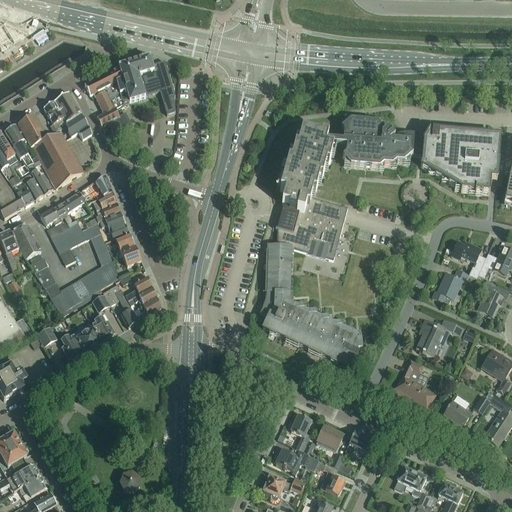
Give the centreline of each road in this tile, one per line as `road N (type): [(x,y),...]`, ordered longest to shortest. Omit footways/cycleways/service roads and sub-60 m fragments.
road 1 (residential): [(355,422),(445,224),(511,232)]
road 2 (primary): [(250,55),(511,63)]
road 3 (primary): [(250,55),(22,0)]
road 4 (residential): [(21,407),(117,352),(190,350)]
road 5 (residential): [(0,120),(69,77),(110,162)]
road 6 (tertiary): [(190,350),(183,511)]
road 7 (tertiary): [(214,201),(194,268),(190,350)]
road 8 (tertiary): [(214,201),(250,55)]
road 9 (unclassified): [(364,0),(383,9),(511,9)]
road 10 (residential): [(176,273),(158,274),(110,162)]
road 11 (residential): [(508,500),(389,440)]
road 12 (residential): [(110,162),(0,231)]
road 13 (residential): [(288,393),(237,511)]
road 14 (residential): [(81,511),(21,407)]
